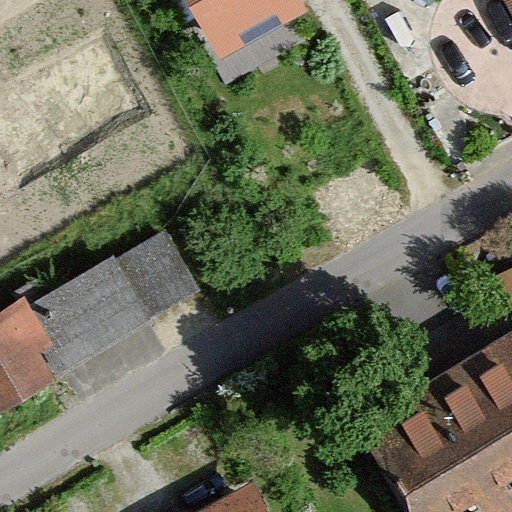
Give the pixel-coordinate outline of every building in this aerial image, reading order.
[(297,9),(292,0),(196,0),(224,49),(297,9)] [(511,0),(503,0),(511,17),(511,0)] [(68,373),(203,298),(168,235),(33,310),(68,373)] [(511,268),(492,280),(511,313),(511,268)] [(0,414),(68,373),(33,310),(26,297),(0,312),(0,414)] [(511,511),(511,344),(364,425),(412,511),(511,511)] [(270,511),(257,488),(213,511),(270,511)]
